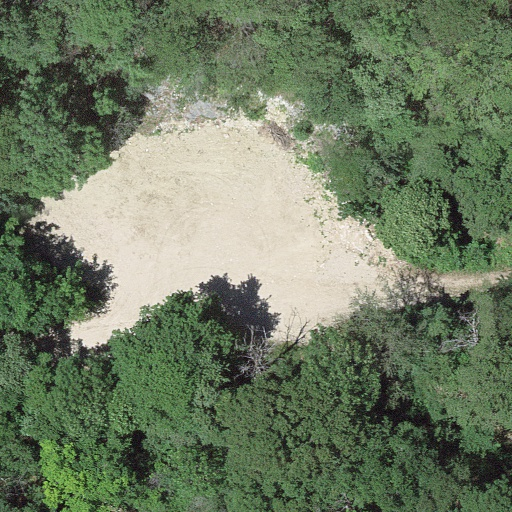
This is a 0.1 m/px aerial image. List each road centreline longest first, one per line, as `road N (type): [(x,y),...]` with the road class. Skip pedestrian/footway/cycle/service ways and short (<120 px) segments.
road 1 (residential): [(285,331),(72,353),(0,333)]
road 2 (track): [(511,423),(331,334),(285,331)]
